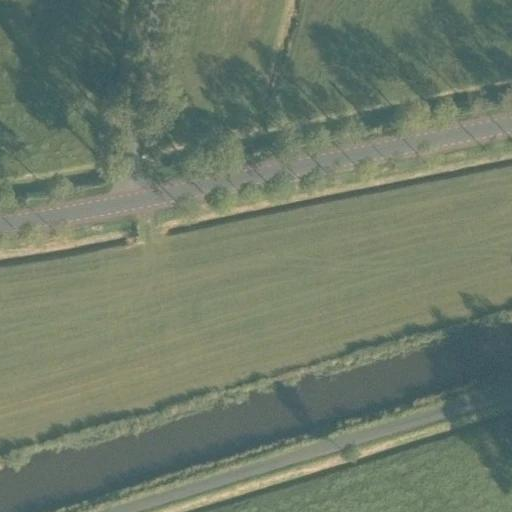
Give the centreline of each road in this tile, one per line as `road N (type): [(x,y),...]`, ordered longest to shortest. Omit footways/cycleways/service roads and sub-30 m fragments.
road 1 (secondary): [(0,227),(511,127)]
road 2 (unclassified): [(122,511),(511,394)]
